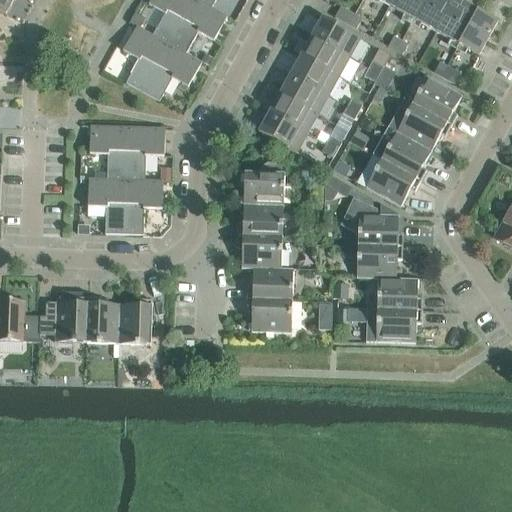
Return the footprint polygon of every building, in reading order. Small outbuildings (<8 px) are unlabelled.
[(0,0),(0,12),(5,15),(13,0),(0,0)] [(194,0),(193,0),(151,0),(148,6),(164,15),(152,37),(169,46),(194,0)] [(227,18),(211,9),(194,0),(169,46),(185,56),(198,34),(213,42),(227,18)] [(194,0),(211,9),(216,0),(194,0)] [(393,0),(390,8),(413,20),(423,0),(393,0)] [(423,0),(413,20),(436,33),(454,0),(423,0)] [(464,0),(454,0),(436,33),(459,46),(478,12),(462,3),(464,0)] [(335,19),(348,26),(354,16),(340,8),(335,19)] [(497,23),(486,17),(478,12),(459,46),(478,57),(497,23)] [(134,14),(128,24),(136,28),(137,29),(142,19),(134,14)] [(361,20),(354,16),(348,26),(355,30),(361,20)] [(311,39),(340,55),(349,60),(360,40),(322,19),(311,39)] [(169,46),(152,37),(137,29),(136,28),(123,53),(138,61),(126,84),(142,94),(169,46)] [(393,38),(387,48),(395,53),(401,42),(393,38)] [(311,39),(301,58),(339,79),(349,84),(359,65),(349,60),(340,55),(311,39)] [(407,46),(401,42),(395,53),(401,56),(407,46)] [(200,64),(185,56),(169,46),(142,94),(159,103),(172,80),(188,89),(201,64),(200,64)] [(212,60),(205,56),(200,64),(201,64),(207,68),(212,60)] [(329,98),(339,79),(301,58),(290,76),(329,98)] [(372,63),(368,71),(379,77),(383,69),(372,63)] [(434,75),(441,79),(447,68),(439,64),(434,75)] [(447,68),(441,79),(455,86),(461,76),(447,68)] [(375,84),(379,77),(368,71),(364,78),(375,84)] [(318,117),(329,98),(290,76),(280,95),(318,117)] [(402,101),(412,106),(451,128),(457,117),(452,115),(462,97),(427,78),(419,92),(410,87),(402,101)] [(379,88),(372,100),(380,105),(386,93),(379,88)] [(308,135),(318,117),(280,95),(269,114),(298,130),(308,135)] [(351,101),(347,108),(358,115),(362,107),(351,101)] [(440,137),(445,139),(451,128),(412,106),(402,101),(394,115),(404,120),(396,134),(431,153),(440,137)] [(354,122),(358,115),(347,108),(342,116),(354,122)] [(298,130),(269,114),(259,134),(287,150),(297,155),(308,135),(298,130)] [(106,182),(125,182),(127,129),(90,128),(89,156),(107,157),(106,182)] [(164,131),(127,129),(125,182),(145,183),(145,158),(163,158),(164,131)] [(356,132),(350,144),(363,152),(370,140),(356,132)] [(371,156),(381,162),(420,183),(426,172),(422,170),(431,153),(396,134),(389,148),(379,143),(371,156)] [(330,138),(326,146),(337,152),(341,145),(330,138)] [(333,160),(337,152),(326,146),(321,153),(333,160)] [(352,160),(357,151),(348,146),(343,155),(352,160)] [(293,174),(298,165),(290,160),(284,169),(293,174)] [(337,162),(332,171),(344,178),(350,169),(337,162)] [(414,194),(420,183),(381,162),(365,190),(400,209),(410,192),(414,194)] [(244,187),(243,206),(283,208),(284,176),(280,176),(280,171),(277,167),(274,164),(265,164),(261,166),(258,169),(258,175),(239,174),(239,187),(244,187)] [(170,171),(161,170),(160,181),(170,182),(170,171)] [(125,182),(106,182),(89,181),(88,181),(87,209),(105,209),(105,236),(124,236),(125,182)] [(163,183),(145,183),(125,182),(124,236),(143,237),(144,210),(162,211),(163,183)] [(357,248),(402,249),(403,237),(397,236),(398,217),(376,216),(376,211),(353,201),(341,227),(358,235),(357,248)] [(237,238),(282,239),(283,208),(243,206),(243,225),(237,225),(237,238)] [(511,208),(495,240),(511,249),(511,208)] [(89,236),(89,227),(78,227),(78,236),(89,236)] [(281,270),(282,239),(237,238),(237,250),(242,251),(241,270),(253,271),(293,272),(293,271),(281,270)] [(316,252),(317,241),(305,240),(305,247),(309,252),(316,252)] [(402,262),(402,249),(357,248),(356,279),(396,280),(396,262),(402,262)] [(247,289),(247,301),(292,303),(293,272),(253,271),(252,289),(247,289)] [(378,281),(377,312),(422,313),(422,300),(417,300),(417,281),(396,280),(356,279),(356,280),(378,281)] [(63,295),(62,304),(48,304),(44,307),(44,318),(39,318),(38,337),(54,338),(54,344),(86,345),(88,300),(88,295),(63,295)] [(100,306),(100,300),(88,300),(86,345),(118,346),(119,306),(100,306)] [(291,335),(292,303),(247,301),(246,314),(252,314),(251,334),(291,335)] [(0,342),(22,344),(38,344),(38,337),(39,318),(23,318),(24,303),(0,302),(0,342)] [(119,306),(118,346),(150,347),(152,302),(138,302),(138,307),(119,306)] [(365,344),(376,344),(415,345),(416,326),(421,326),(422,313),(377,312),(366,311),(365,344)] [(348,329),(348,312),(337,312),(337,329),(348,329)] [(319,335),(330,335),(331,323),(319,323),(319,335)]
